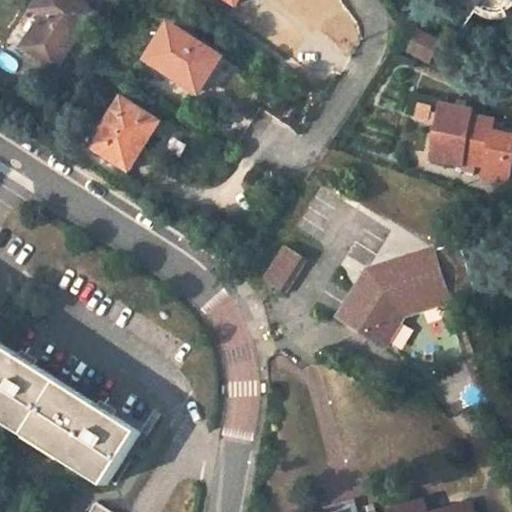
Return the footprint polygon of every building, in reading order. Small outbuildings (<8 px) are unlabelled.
[(95,9),(80,0),(37,0),(35,5),(45,12),(25,46),(57,67),(95,9)] [(171,17),(147,54),(199,87),(223,51),(171,17)] [(432,50),(442,31),(425,21),(414,39),(432,50)] [(160,118),(122,93),(91,141),(129,166),(160,118)] [(479,107),(445,99),(433,155),(466,162),(467,157),(504,166),(501,176),(511,179),(511,120),(478,112),(479,107)] [(489,287),(472,235),(452,242),(449,247),(447,252),(437,247),(419,253),(418,251),(384,269),(390,274),(382,281),(374,289),(369,283),(349,315),(396,344),(413,316),(409,305),(419,301),(422,310),(456,298),(489,287)] [(292,241),(269,277),(294,293),(317,257),(292,241)] [(0,409),(116,484),(145,436),(121,421),(34,364),(0,341),(0,409)] [(477,511),(474,500),(438,509),(434,494),(389,506),(390,511),(477,511)] [(326,507),(327,511),(362,511),(359,499),(326,507)]
